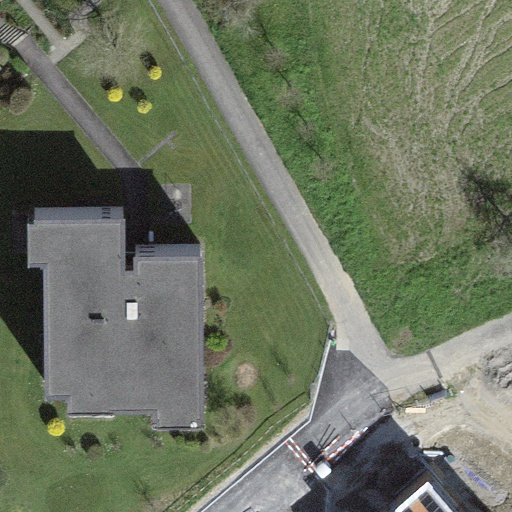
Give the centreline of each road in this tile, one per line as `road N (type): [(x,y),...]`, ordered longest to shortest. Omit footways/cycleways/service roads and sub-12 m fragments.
road 1 (track): [(156,0),(380,384),(511,328)]
road 2 (residential): [(231,511),(380,384)]
